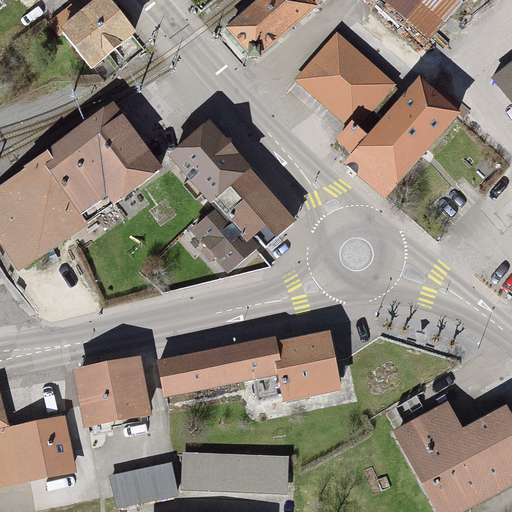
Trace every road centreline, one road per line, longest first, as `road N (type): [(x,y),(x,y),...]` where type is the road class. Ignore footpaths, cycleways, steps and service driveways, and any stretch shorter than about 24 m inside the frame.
road 1 (secondary): [(0,357),(276,299),(331,273)]
road 2 (secondary): [(151,0),(341,224)]
road 3 (secondary): [(385,266),(459,298),(511,336)]
